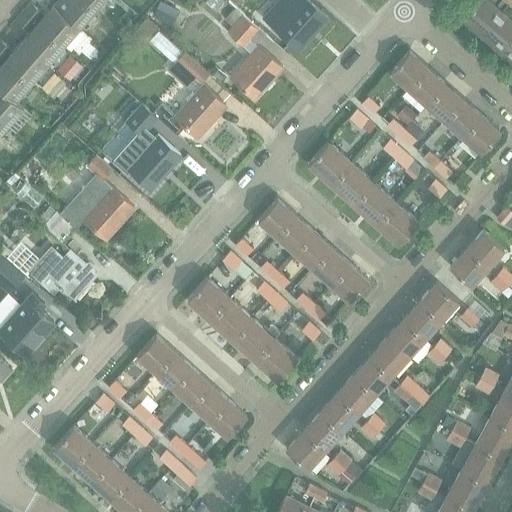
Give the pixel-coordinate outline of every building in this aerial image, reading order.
[(31,0),(23,9),(63,44),(79,26),(53,3),(46,12),(31,0)] [(56,0),(53,3),(79,26),(95,8),(85,0),(56,0)] [(180,10),(176,8),(161,0),(160,0),(153,15),(171,25),(180,10)] [(224,1),(222,0),(206,0),(206,1),(216,10),(224,1)] [(278,25),(275,28),(298,48),(319,25),(328,15),(310,0),(285,0),(294,7),(278,25)] [(475,0),(462,16),(481,33),(501,12),(487,0),(475,0)] [(243,44),(250,37),(257,44),(266,33),(259,27),(258,28),(235,7),(225,19),(233,25),(228,30),(243,44)] [(29,31),(22,39),(47,62),(63,44),(23,9),(15,19),(29,31)] [(511,21),(501,12),(481,33),(500,51),(511,37),(511,21)] [(0,51),(32,80),(47,62),(22,39),(13,49),(0,37),(0,51)] [(253,53),(232,77),(254,97),(283,65),(260,45),(258,43),(257,44),(250,37),(243,44),(253,53)] [(511,37),(500,51),(511,61),(511,37)] [(201,82),(210,72),(209,71),(184,49),(166,69),(186,86),(195,76),(201,82)] [(409,50),(391,70),(409,87),(428,66),(409,50)] [(0,83),(16,98),(16,97),(32,80),(0,51),(0,83)] [(70,79),(83,65),(70,54),(57,69),(70,79)] [(216,64),(209,71),(210,72),(221,82),(228,75),(216,64)] [(428,66),(409,87),(428,103),(446,82),(428,66)] [(446,82),(428,103),(446,119),(464,98),(446,82)] [(0,115),(8,123),(24,104),(16,97),(16,98),(0,83),(0,115)] [(185,124),(197,135),(226,104),(203,83),(176,114),(162,101),(152,112),(177,133),(185,124)] [(362,102),(374,113),(380,105),(369,95),(362,102)] [(464,98),(446,119),(464,135),(482,114),(464,98)] [(417,113),(406,103),(397,114),(407,123),(417,113)] [(139,132),(112,161),(123,171),(127,166),(139,178),(151,188),(180,155),(157,135),(149,127),(157,118),(141,104),(126,121),(135,129),(136,129),(139,132)] [(357,108),(350,116),(362,126),(362,125),(369,131),(375,124),(369,118),(357,108)] [(482,114),(464,135),(482,151),(501,131),(482,114)] [(0,131),(8,123),(0,115),(0,131)] [(386,125),(399,136),(406,127),(393,116),(386,125)] [(417,137),(406,127),(399,136),(410,146),(417,137)] [(394,156),(395,156),(403,147),(391,137),(377,152),(389,163),(394,156)] [(309,161),(332,182),(351,160),(329,140),(309,161)] [(414,158),(403,147),(395,156),(406,167),(414,158)] [(423,157),(435,167),(442,159),(431,148),(423,157)] [(59,213),(74,227),(76,228),(84,219),(105,238),(134,207),(102,178),(111,169),(95,155),(87,164),(96,172),(59,213)] [(435,167),(447,177),(454,169),(442,159),(435,167)] [(351,160),(332,182),(355,202),(374,180),(351,160)] [(429,186),(439,195),(440,197),(448,189),(436,178),(429,186)] [(374,180),(355,202),(377,222),(396,200),(374,180)] [(277,197),(259,218),(277,234),(296,214),(277,197)] [(396,200),(377,222),(400,242),(419,221),(396,200)] [(39,219),(45,223),(43,225),(61,241),(74,227),(59,213),(56,211),(58,209),(52,204),(39,219)] [(511,210),(507,205),(505,207),(496,217),(503,224),(511,228),(511,210)] [(296,214),(277,234),(295,250),(313,230),(296,214)] [(467,247),(487,265),(504,247),(483,228),(467,247)] [(313,230),(295,250),(313,266),(331,246),(313,230)] [(236,243),(248,254),(254,247),(242,236),(236,243)] [(30,270),(43,281),(54,292),(61,284),(75,297),(97,272),(71,249),(63,257),(51,246),(30,270)] [(331,246),(313,266),(331,282),(349,261),(331,246)] [(471,283),(487,265),(467,247),(451,265),(471,283)] [(236,267),(243,259),(231,249),(224,256),(236,267)] [(0,284),(9,292),(25,272),(0,251),(0,284)] [(260,266),(271,277),(278,269),(267,258),(260,266)] [(349,261),(331,282),(349,299),(368,278),(349,261)] [(496,273),(507,284),(511,288),(511,273),(503,265),(496,273)] [(290,280),(278,269),(271,277),(283,288),(290,280)] [(501,291),(507,284),(496,273),(489,281),(501,291)] [(207,275),(189,296),(212,316),(230,295),(207,275)] [(256,288),(268,298),(276,289),(265,279),(256,288)] [(420,299),(441,318),(458,299),(437,280),(420,299)] [(288,300),(276,289),(268,298),(280,309),(288,300)] [(296,297),(308,308),(314,300),(303,290),(296,297)] [(27,349),(51,323),(37,311),(42,305),(31,295),(2,327),(27,349)] [(230,295),(212,316),(234,336),(252,315),(230,295)] [(403,317),(425,337),(441,318),(420,299),(403,317)] [(308,308),(319,318),(326,311),(314,300),(308,308)] [(471,325),(478,317),(467,307),(460,315),(471,325)] [(252,315),(234,336),(256,356),(274,335),(275,336),(280,330),(271,322),(266,328),(252,315)] [(387,336),(408,355),(425,337),(403,317),(387,336)] [(504,333),(511,337),(511,322),(509,321),(509,323),(499,317),(491,332),(501,338),(504,333)] [(302,327),(313,337),(321,329),(309,319),(302,327)] [(156,333),(137,354),(156,370),(175,350),(156,333)] [(274,335),(256,356),(279,376),(297,355),(275,336),(274,335)] [(370,354),(392,374),(408,355),(387,336),(370,354)] [(433,344),(445,355),(453,347),(441,336),(433,344)] [(439,362),(445,355),(433,344),(427,351),(439,362)] [(175,350),(156,370),(174,386),(192,366),(175,350)] [(354,373),(375,392),(392,374),(370,354),(354,373)] [(0,378),(1,379),(11,367),(0,357),(0,378)] [(485,365),(479,375),(494,383),(500,373),(485,365)] [(192,366),(174,386),(192,402),(210,382),(192,366)] [(337,391),(359,411),(375,392),(354,373),(337,391)] [(400,381),(412,392),(423,401),(430,394),(407,374),(400,381)] [(488,394),(494,383),(479,375),(473,386),(488,394)] [(108,386),(119,396),(126,389),(115,379),(108,386)] [(405,399),(412,392),(400,381),(393,389),(405,399)] [(210,382),(192,402),(210,419),(228,398),(210,382)] [(511,393),(504,389),(490,415),(511,426),(511,393)] [(321,410),(342,429),(359,411),(337,391),(321,410)] [(103,392),(96,399),(108,410),(115,403),(103,392)] [(132,409),(144,420),(152,411),(151,410),(157,403),(151,398),(145,405),(140,401),(132,409)] [(228,398),(210,419),(228,435),(247,415),(228,398)] [(304,428),(326,447),(342,429),(321,410),(304,428)] [(367,418),(379,428),(385,420),(373,410),(367,418)] [(164,421),(152,411),(144,420),(156,430),(164,421)] [(511,426),(490,415),(475,441),(501,454),(511,434),(511,426)] [(129,416),(122,423),(123,424),(131,431),(133,433),(140,425),(129,416)] [(372,436),(379,428),(367,418),(360,427),(372,436)] [(456,418),(451,428),(465,435),(471,425),(456,418)] [(54,445),(73,463),(92,442),(73,424),(54,445)] [(140,425),(133,433),(145,443),(152,436),(140,425)] [(287,447),(308,467),(326,447),(304,428),(287,447)] [(460,446),(465,435),(451,428),(445,438),(460,446)] [(168,441),(180,451),(187,444),(175,433),(168,441)] [(475,441),(461,467),(487,481),(501,454),(475,441)] [(92,442),(73,463),(91,479),(111,458),(92,442)] [(180,451),(198,468),(205,460),(187,444),(180,451)] [(334,455),(346,465),(352,458),(341,447),(334,455)] [(159,456),(171,467),(177,459),(166,449),(159,456)] [(352,472),(353,472),(347,467),(346,468),(345,466),(346,465),(334,455),(327,463),(348,482),(355,474),(352,472)] [(111,458),(91,479),(110,496),(129,475),(111,458)] [(177,459),(171,467),(178,473),(171,481),(182,491),(189,484),(196,477),(195,475),(177,459)] [(461,467),(447,493),(472,507),(487,481),(461,467)] [(429,471),(424,480),(437,487),(442,478),(429,471)] [(129,475),(110,496),(127,511),(129,511),(147,492),(129,475)] [(161,478),(151,489),(162,499),(172,488),(161,478)] [(431,499),(437,487),(424,480),(417,491),(431,499)] [(305,491),(314,495),(318,488),(309,483),(305,491)] [(318,488),(314,495),(323,500),(327,492),(318,488)] [(147,492),(129,511),(163,511),(166,509),(147,492)] [(469,511),(472,507),(447,493),(436,511),(469,511)] [(276,511),(305,511),(309,506),(285,494),(276,511)]
